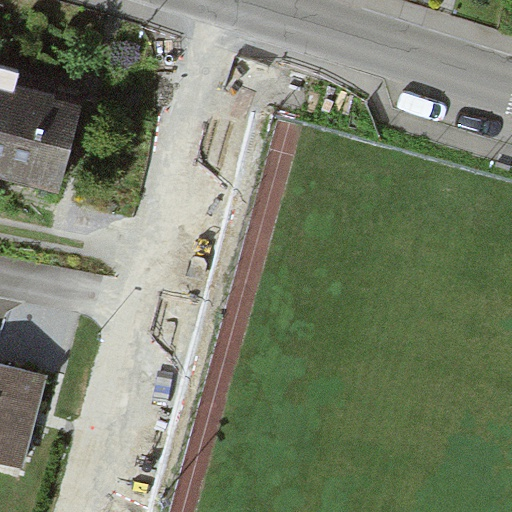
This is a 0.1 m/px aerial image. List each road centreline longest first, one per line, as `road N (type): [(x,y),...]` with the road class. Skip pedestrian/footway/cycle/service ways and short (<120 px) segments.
road 1 (residential): [(87,511),(220,0)]
road 2 (tertiary): [(240,0),(511,87)]
